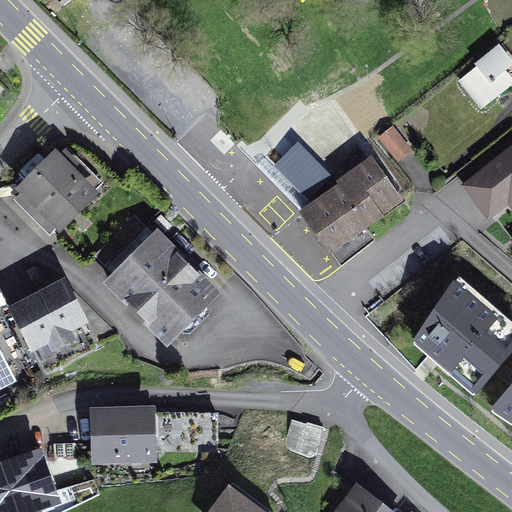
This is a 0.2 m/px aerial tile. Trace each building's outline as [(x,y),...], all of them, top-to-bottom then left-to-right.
[(477,66),(458,80),(481,108),(511,83),(511,76),(506,69),(511,64),(511,58),(499,43),(474,62),(477,66)] [(362,93),(341,109),(357,131),(379,114),(362,93)] [(394,125),(378,137),(398,162),(413,150),(394,125)] [(511,144),(461,184),(489,219),(508,204),(511,209),(511,239),(511,240),(511,241),(511,144)] [(56,146),(15,185),(60,230),(100,191),(97,188),(103,182),(67,145),(61,151),(56,146)] [(338,181),(299,209),(330,253),(332,251),(342,265),(376,239),(366,226),(404,199),(372,153),(336,179),(338,181)] [(158,226),(103,280),(168,344),(221,289),(158,226)] [(65,273),(7,304),(32,351),(48,343),(52,351),(78,337),(74,329),(90,320),(65,273)] [(511,326),(454,276),(413,336),(476,391),(511,348),(511,326)] [(0,387),(17,378),(0,346),(0,387)] [(511,381),(491,405),(511,419),(511,381)] [(156,403),(90,405),(92,463),(158,461),(156,403)] [(290,423),(290,436),(323,437),(324,423),(290,423)] [(42,445),(0,459),(0,511),(33,511),(62,502),(42,445)] [(397,511),(357,481),(332,511),(397,511)] [(268,511),(229,482),(207,511),(268,511)]
